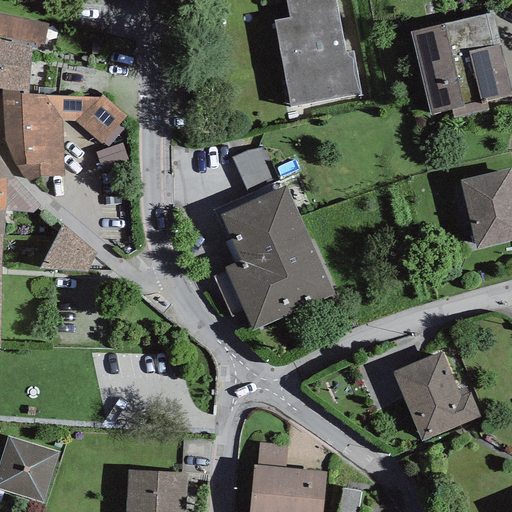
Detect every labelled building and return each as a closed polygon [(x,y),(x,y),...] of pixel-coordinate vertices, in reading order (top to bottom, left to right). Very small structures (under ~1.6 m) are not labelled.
[(347,0),(281,0),(272,2),(293,109),(366,95),(347,0)] [(511,85),(494,12),(410,32),(431,115),(511,94),(511,85)] [(31,48),(0,40),(0,89),(28,92),(31,48)] [(98,98),(1,96),(1,145),(28,182),(39,177),(64,175),(63,121),(75,121),(101,144),(125,116),(103,96),(98,98)] [(103,177),(129,175),(127,151),(101,153),(103,177)] [(250,195),(275,183),(260,153),(236,165),(250,195)] [(0,157),(0,310),(10,169),(0,157)] [(511,175),(510,169),(461,181),(478,249),(511,239),(511,175)] [(286,186),(218,217),(239,262),(225,269),(253,333),(335,294),(286,186)] [(94,256),(63,230),(40,267),(86,272),(94,256)] [(448,360),(396,377),(420,447),(472,429),(448,360)] [(0,456),(0,489),(43,503),(59,452),(7,435),(0,456)] [(186,511),(188,473),(127,471),(125,511),(186,511)] [(325,511),(325,474),(257,473),(256,511),(325,511)]
